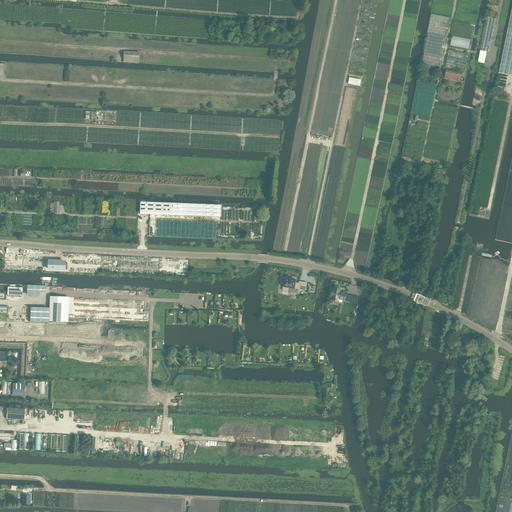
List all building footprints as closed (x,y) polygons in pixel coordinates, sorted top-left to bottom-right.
[(511,5),(499,73),(511,75),(511,5)] [(440,68),(450,17),(432,14),(422,64),(440,68)] [(487,17),(480,49),(486,50),(489,51),(496,19),(487,17)] [(451,45),(468,49),(470,40),(452,37),(451,45)] [(449,50),(445,68),(455,70),(455,71),(446,70),(444,79),(460,82),(464,82),(464,78),(461,78),(462,73),(457,72),(457,70),(463,71),(467,54),(449,50)] [(480,50),(478,62),(484,63),(486,51),(480,50)] [(124,51),(123,58),(123,63),(138,64),(138,60),(138,52),(124,51)] [(360,86),(361,80),(350,77),(348,84),(360,86)] [(85,120),(115,121),(116,112),(96,111),(96,112),(85,111),(85,120)] [(31,172),(30,169),(22,169),(22,171),(20,170),(20,177),(31,177),(31,174),(30,174),(30,172),(31,172)] [(141,202),(140,214),(180,216),(181,203),(153,202),(153,200),(147,200),(147,202),(141,202)] [(181,203),(180,216),(221,217),(221,205),(181,203)] [(50,260),(49,268),(65,269),(66,261),(50,260)] [(283,287),(283,290),(288,291),(289,287),(298,289),(299,286),(295,285),(295,282),(296,280),(291,279),(289,278),(289,279),(284,278),(283,286),(283,287)] [(22,296),(22,288),(7,287),(7,295),(22,296)] [(333,290),(331,297),(332,297),(332,299),(335,300),(336,300),(338,300),(339,299),(344,300),(344,298),(348,299),(347,300),(351,301),(352,296),(349,295),(349,294),(346,294),(345,293),(340,292),(341,290),(334,289),(334,290),(333,290)] [(50,296),(48,322),(63,322),(65,297),(50,296)] [(31,322),(48,323),(49,308),(32,307),(31,322)] [(24,396),(25,384),(13,384),(12,395),(24,396)] [(7,408),(6,419),(24,420),(25,409),(7,408)] [(0,432),(0,439),(11,440),(14,440),(14,433),(0,432)] [(30,505),(30,495),(22,495),(22,505),(30,505)]
